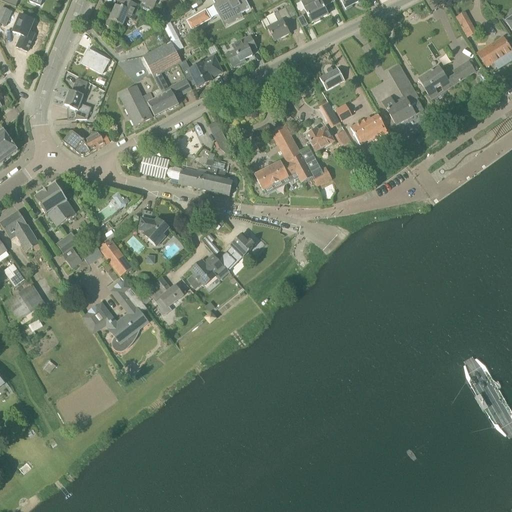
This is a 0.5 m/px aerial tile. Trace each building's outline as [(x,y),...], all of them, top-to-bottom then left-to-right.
[(14,0),(13,0),(0,0),(0,1),(0,2),(16,9),(18,2),(14,0)] [(134,22),(137,15),(140,8),(122,0),(120,0),(117,7),(116,7),(113,13),(110,12),(104,26),(114,30),(117,24),(123,27),(126,18),(134,22)] [(241,15),(251,10),(245,0),(212,0),(215,5),(219,12),(223,19),(235,12),(234,10),(237,9),(241,15)] [(305,11),(312,24),(314,23),(315,25),(321,22),(319,20),(328,16),(322,5),(325,3),(331,0),(306,0),(301,3),(305,11)] [(339,0),(345,10),(358,3),(356,0),(339,0)] [(215,5),(206,10),(187,21),(191,29),(193,32),(214,21),(212,17),(219,12),(215,5)] [(291,7),(279,13),(277,10),(273,13),(274,15),(267,18),(272,28),(268,30),(275,43),(289,36),(283,23),(291,19),(289,16),(294,13),(291,7)] [(0,24),(6,27),(8,23),(16,27),(13,33),(27,39),(34,22),(20,17),(20,18),(11,14),(12,13),(2,9),(0,13),(0,24)] [(298,19),(302,29),(308,26),(303,16),(298,19)] [(170,42),(178,39),(172,22),(164,25),(170,42)] [(472,38),(467,29),(462,32),(467,41),(472,38)] [(235,52),(226,56),(232,67),(253,57),(251,53),(257,50),(251,37),(232,47),(235,52)] [(505,66),(511,61),(511,53),(503,39),(477,55),(486,69),(501,60),(505,66)] [(112,46),(118,55),(126,50),(120,40),(112,46)] [(154,78),(161,74),(181,64),(171,44),(143,58),(152,74),(154,78)] [(83,64),(103,75),(110,62),(88,50),(85,56),(87,57),(83,64)] [(198,89),(207,85),(212,82),(211,80),(223,74),(215,57),(192,68),(191,71),(189,71),(192,77),(196,85),(198,89)] [(419,81),(432,101),(476,73),(469,62),(455,71),(457,75),(448,81),(440,68),(419,81)] [(345,82),(338,70),(320,80),(327,92),(345,82)] [(161,74),(154,78),(163,97),(154,101),(148,105),(155,118),(179,106),(172,92),(170,93),(161,74)] [(190,88),(196,85),(192,77),(186,80),(190,88)] [(73,90),(84,95),(88,84),(76,80),(73,90)] [(186,80),(172,87),(178,99),(192,91),(190,88),(186,80)] [(506,95),(511,91),(505,81),(495,87),(500,94),(504,92),(506,95)] [(423,112),(416,100),(419,99),(412,87),(403,92),(406,97),(408,100),(396,108),(391,99),(383,103),(396,127),(400,134),(405,130),(407,133),(420,126),(421,125),(421,124),(421,123),(420,121),(426,117),(423,112)] [(148,105),(154,101),(150,95),(142,99),(136,88),(120,97),(135,128),(152,120),(145,106),(148,105)] [(87,121),(89,115),(91,109),(80,105),(83,97),(70,92),(65,107),(76,111),(76,121),(87,121)] [(336,117),(327,123),(331,130),(341,125),(336,117)] [(390,138),(386,132),(378,117),(366,124),(365,122),(351,130),(360,147),(368,142),(371,148),(372,148),(373,148),(375,147),(376,146),(377,146),(379,145),(383,141),(390,138)] [(218,124),(216,125),(210,127),(209,128),(212,135),(221,131),(218,124)] [(312,179),(298,154),(284,126),(271,134),(288,164),(282,168),(279,164),(255,178),(263,192),(296,174),(302,184),(312,179)] [(316,153),(334,143),(326,128),(319,132),(317,130),(307,136),(316,153)] [(4,132),(0,135),(0,164),(18,152),(4,132)] [(90,155),(110,144),(106,135),(101,138),(99,134),(91,132),(90,137),(94,142),(86,147),(90,155)] [(350,143),(344,132),(335,137),(341,148),(350,143)] [(72,133),(63,144),(81,158),(84,158),(90,155),(86,147),(94,142),(90,137),(85,139),(80,133),(76,136),(72,133)] [(308,148),(298,154),(312,179),(313,178),(318,188),(332,181),(326,169),(321,172),(308,148)] [(164,179),(169,161),(145,155),(140,173),(164,179)] [(179,181),(178,185),(230,198),(234,181),(182,169),(182,170),(174,168),(173,168),(171,169),(169,169),(167,170),(167,174),(168,176),(169,177),(170,178),(171,179),(179,181)] [(56,228),(76,215),(56,186),(35,200),(46,217),(48,216),(56,228)] [(127,199),(123,201),(119,205),(122,209),(126,206),(129,203),(127,199)] [(19,213),(0,225),(9,239),(15,235),(26,253),(35,247),(38,252),(42,249),(19,213)] [(142,220),(140,232),(146,233),(144,235),(157,247),(165,238),(163,236),(169,230),(158,220),(155,222),(142,220)] [(211,223),(206,227),(210,233),(215,229),(211,223)] [(65,256),(73,249),(79,244),(71,234),(56,244),(65,256)] [(231,247),(232,249),(228,253),(227,253),(219,261),(228,271),(230,272),(229,270),(236,263),(234,261),(239,256),(243,259),(244,258),(246,259),(249,256),(248,254),(255,247),(248,241),(243,235),(231,247)] [(203,242),(215,257),(220,253),(211,243),(214,241),(211,237),(203,242)] [(78,248),(83,255),(95,246),(90,240),(80,247),(78,248)] [(111,243),(100,251),(121,279),(132,271),(111,243)] [(103,257),(101,255),(95,246),(83,255),(82,256),(90,266),(103,257)] [(73,249),(65,256),(63,257),(73,270),(83,263),(73,249)] [(191,272),(195,277),(189,282),(196,290),(202,285),(205,288),(223,273),(221,271),(224,268),(220,263),(214,256),(208,261),(209,262),(205,265),(202,262),(191,272)] [(14,265),(3,271),(14,288),(24,281),(14,265)] [(171,291),(167,286),(162,279),(156,284),(145,295),(149,300),(152,298),(160,308),(165,304),(168,309),(183,297),(175,288),(171,291)] [(148,324),(141,315),(138,310),(143,306),(139,300),(124,283),(111,293),(122,307),(129,316),(117,325),(111,316),(101,304),(96,308),(88,314),(89,314),(83,319),(93,336),(107,327),(110,330),(109,331),(115,339),(116,340),(115,341),(114,343),(114,344),(114,346),(114,347),(114,349),(115,350),(117,351),(118,352),(120,353),(121,353),(123,352),(124,351),(126,350),(127,349),(127,348),(128,346),(127,344),(127,343),(126,341),(136,334),(140,330),(148,324)] [(33,287),(5,305),(17,324),(45,306),(33,287)] [(144,306),(151,302),(149,300),(145,295),(139,299),(144,306)] [(39,321),(29,327),(32,333),(42,327),(39,321)] [(49,361),(42,369),(47,373),(53,365),(49,361)]
